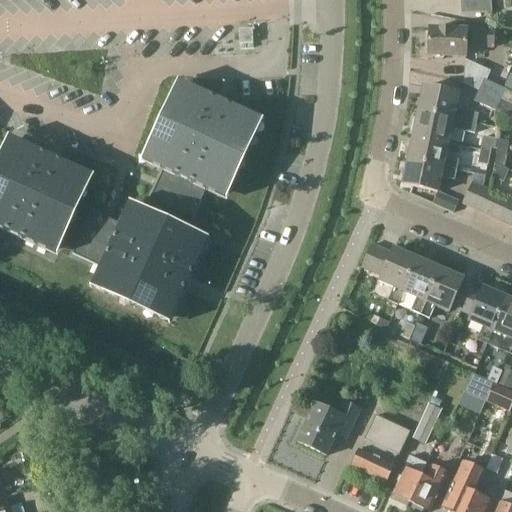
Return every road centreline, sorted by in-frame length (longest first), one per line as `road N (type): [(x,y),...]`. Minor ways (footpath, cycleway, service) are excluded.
road 1 (residential): [(195,453),(276,278),(309,182),(323,127),(333,7)]
road 2 (residential): [(333,7),(0,22)]
road 3 (unclassified): [(195,453),(0,357)]
road 4 (residential): [(378,197),(393,0)]
road 5 (residential): [(378,197),(511,255)]
